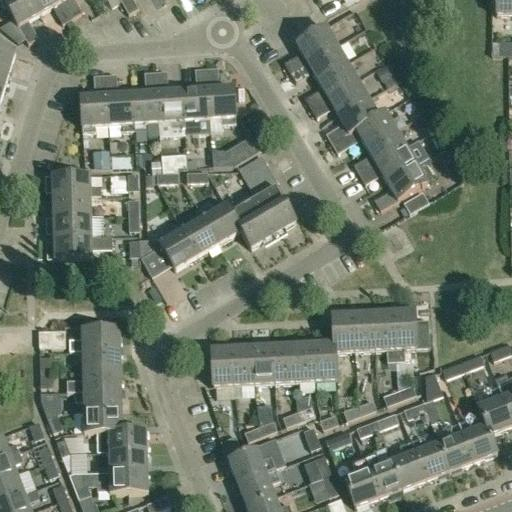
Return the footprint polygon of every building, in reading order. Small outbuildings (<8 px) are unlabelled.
[(28,26),(40,19),(29,0),(10,0),(2,5),(28,49),(38,43),(28,26)] [(29,0),(40,19),(52,12),(62,29),(73,23),(59,0),(29,0)] [(59,0),(73,23),(83,17),(72,0),(59,0)] [(117,0),(129,19),(139,13),(130,0),(117,0)] [(511,18),(511,0),(496,0),(496,19),(511,18)] [(289,77),(337,50),(326,32),(296,49),(301,58),(284,68),(289,77)] [(317,85),(347,68),(337,50),(289,77),(296,88),(313,78),(317,85)] [(0,74),(8,77),(15,57),(0,52),(0,74)] [(310,113),(358,86),(347,68),(317,85),(322,94),(305,104),(310,113)] [(375,98),(390,89),(380,72),(364,82),(375,98)] [(210,125),(206,73),(194,74),(196,95),(182,96),(185,133),(198,132),(198,138),(211,137),(210,125)] [(206,73),(210,125),(222,124),(223,130),(235,129),(233,92),(219,93),(218,73),(206,73)] [(0,96),(2,97),(8,77),(0,74),(0,96)] [(185,133),(182,96),(169,97),(167,76),(155,77),(159,128),(172,128),(172,134),(185,133)] [(159,128),(155,77),(144,78),(145,98),(131,99),(134,136),(147,135),(146,129),(159,128)] [(108,132),(105,80),(93,81),(94,102),(80,103),(83,140),(96,139),(95,133),(108,132)] [(116,80),(105,80),(108,132),(121,131),(122,137),(134,136),(131,99),(118,100),(116,80)] [(337,121),(368,103),(358,86),(310,113),(316,123),(333,113),(337,121)] [(378,121),(378,120),(368,103),(337,121),(342,130),(326,139),(331,149),(378,121)] [(366,153),(396,135),(385,116),(378,120),(378,121),(331,149),(337,159),(361,145),(366,153)] [(359,180),(406,153),(396,135),(366,153),(370,160),(353,170),(359,180)] [(115,156),(135,155),(134,139),(115,140),(115,156)] [(233,171),(257,157),(249,143),(225,157),(233,171)] [(387,188),(416,171),(406,153),(359,180),(365,190),(382,180),(387,188)] [(216,175),(216,155),(192,155),(193,175),(216,175)] [(162,161),(163,178),(175,177),(174,160),(162,161)] [(253,206),(273,241),(295,228),(275,193),(278,191),(261,161),(238,174),(251,197),(255,195),(259,202),(253,206)] [(416,171),(387,188),(391,196),(374,206),(380,216),(393,208),(393,209),(427,189),(416,171)] [(207,176),(187,177),(187,188),(208,187),(207,176)] [(157,178),(157,188),(178,187),(178,177),(157,178)] [(138,195),(138,178),(128,178),(128,195),(138,195)] [(90,191),(89,181),(45,182),(45,195),(51,195),(51,203),(90,202),(90,200),(101,200),(101,191),(90,191)] [(52,223),(90,222),(90,202),(51,203),(52,223)] [(129,221),(139,221),(138,205),(128,205),(129,221)] [(250,254),(273,241),(253,206),(231,218),(242,237),(240,237),(250,254)] [(201,217),(219,249),(240,237),(242,237),(231,218),(226,210),(215,216),(212,211),(201,217)] [(193,229),(182,235),(197,262),(219,249),(201,217),(189,224),(193,229)] [(139,221),(129,221),(129,236),(139,236),(139,221)] [(52,243),(91,242),(90,222),(52,223),(46,223),(46,235),(52,235),(52,243)] [(174,275),(197,262),(182,235),(171,242),(168,236),(156,243),(174,275)] [(112,241),(91,242),(52,243),(53,251),(46,251),(47,264),(91,263),(91,255),(112,254),(112,241)] [(139,262),(138,245),(129,246),(130,262),(139,262)] [(149,245),(138,245),(139,262),(140,262),(141,263),(155,255),(149,245)] [(0,303),(8,304),(10,288),(0,287),(0,303)] [(393,316),(395,355),(395,366),(405,366),(404,354),(429,353),(428,325),(414,326),(413,315),(393,316)] [(393,316),(372,317),(374,356),(387,355),(387,367),(395,366),(395,355),(393,316)] [(374,356),(372,317),(352,318),(354,357),(374,356)] [(354,357),(352,318),(332,319),(333,347),(334,347),(334,358),(354,357)] [(119,334),(80,335),(81,347),(74,347),(74,356),(81,356),(119,355),(119,334)] [(39,336),(39,352),(66,351),(65,335),(39,336)] [(334,347),(333,347),(313,348),(315,388),(336,386),(334,358),(334,347)] [(315,388),(313,348),(293,350),(295,389),(315,388)] [(511,356),(509,349),(489,356),(493,366),(511,358),(511,356)] [(272,351),(274,390),(295,389),(293,350),(272,351)] [(252,352),(254,391),(274,390),(272,351),(252,352)] [(231,353),(233,392),(254,391),(252,352),(231,353)] [(233,392),(231,353),(210,354),(213,393),(233,392)] [(120,376),(119,355),(81,356),(74,356),(74,365),(81,365),(82,377),(120,376)] [(461,367),(465,377),(484,370),(480,360),(461,367)] [(40,377),(50,377),(49,361),(39,362),(40,377)] [(465,377),(461,367),(442,375),(446,384),(465,377)] [(120,376),(82,377),(82,385),(66,386),(66,398),(74,397),(120,396),(120,376)] [(40,377),(40,393),(51,392),(50,377),(40,377)] [(425,381),(426,406),(423,408),(427,417),(431,429),(441,425),(433,404),(443,400),(434,378),(425,381)] [(511,429),(511,383),(509,385),(507,380),(495,384),(498,393),(511,429)] [(397,396),(401,405),(416,399),(412,390),(397,396)] [(279,392),(262,392),(262,417),(278,418),(279,392)] [(489,440),(490,440),(511,431),(511,429),(498,393),(486,398),(490,407),(478,412),(485,431),(485,430),(489,440)] [(121,416),(120,396),(74,397),(75,407),(82,406),(83,417),(121,416)] [(401,405),(397,396),(383,401),(387,410),(401,405)] [(256,398),(241,399),(243,428),(258,427),(256,398)] [(42,409),(47,423),(57,419),(51,405),(42,409)] [(373,405),(358,411),(362,420),(376,415),(373,405)] [(408,424),(427,417),(423,408),(404,415),(408,424)] [(297,417),(301,427),(316,421),(312,411),(297,417)] [(362,420),(358,411),(343,416),(347,426),(362,420)] [(121,437),(121,416),(83,417),(83,438),(108,438),(107,437),(121,437)] [(301,427),(297,417),(283,422),(287,432),(301,427)] [(53,437),(62,434),(57,419),(47,423),(53,437)] [(335,419),(320,425),(324,435),(339,429),(335,419)] [(395,419),(376,426),(379,435),(399,428),(395,419)] [(274,426),(259,431),(263,441),(277,436),(274,426)] [(379,435),(376,426),(357,433),(360,442),(379,435)] [(485,430),(485,431),(473,435),(470,426),(458,430),(473,468),(497,459),(490,440),(489,440),(485,430)] [(45,442),(38,427),(29,430),(35,446),(45,442)] [(473,468),(458,430),(447,435),(450,444),(438,448),(449,477),(473,468)] [(263,441),(259,431),(244,437),(248,447),(263,441)] [(321,452),(313,432),(304,435),(311,455),(321,452)] [(108,438),(108,457),(147,456),(146,436),(121,437),(107,437),(108,438)] [(332,453),(351,446),(348,436),(328,444),(332,453)] [(0,464),(10,461),(2,441),(0,441),(0,464)] [(236,441),(220,447),(224,456),(240,451),(236,441)] [(56,447),(62,461),(71,458),(66,443),(56,447)] [(449,477),(438,448),(426,453),(423,443),(411,448),(426,486),(449,477)] [(426,486),(411,448),(399,452),(403,461),(391,466),(402,495),(426,486)] [(44,469),(53,465),(48,451),(39,454),(44,469)] [(227,466),(237,490),(275,475),(270,463),(261,466),(256,455),(227,466)] [(147,476),(147,456),(108,457),(109,478),(147,476)] [(77,472),(71,458),(62,461),(67,475),(77,472)] [(0,486),(17,480),(10,461),(0,464),(0,486)] [(322,483),(331,479),(324,461),(314,464),(322,483)] [(402,495),(391,466),(379,470),(376,461),(364,466),(378,504),(402,495)] [(53,465),(44,469),(50,483),(59,480),(53,465)] [(356,511),(378,504),(364,466),(352,471),(355,479),(343,483),(354,511),(356,511)] [(27,494),(39,489),(32,469),(19,474),(27,494)] [(279,487),(275,475),(237,490),(245,511),(248,511),(275,502),(270,490),(279,487)] [(109,486),(109,498),(148,497),(147,476),(109,478),(73,479),(69,480),(79,505),(91,501),(89,494),(88,491),(103,490),(105,486),(109,486)] [(331,479),(322,483),(329,503),(339,499),(331,479)] [(17,480),(0,486),(0,507),(24,499),(17,480)] [(53,493),(58,507),(68,503),(63,489),(53,493)] [(24,499),(0,507),(0,511),(29,511),(28,507),(39,503),(36,494),(34,495),(24,499)] [(166,501),(147,508),(148,511),(166,511),(169,511),(166,501)] [(248,511),(289,511),(289,510),(283,511),(278,511),(275,502),(248,511)] [(71,511),(68,503),(58,507),(59,511),(71,511)]
